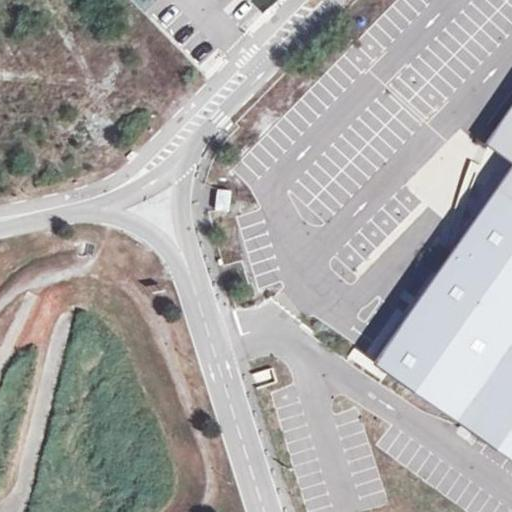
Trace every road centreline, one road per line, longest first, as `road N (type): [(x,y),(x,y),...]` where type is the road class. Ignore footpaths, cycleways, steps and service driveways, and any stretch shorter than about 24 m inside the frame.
road 1 (unclassified): [(261,511),(193,284)]
road 2 (unclassified): [(193,145),(337,0)]
road 3 (unclassified): [(193,284),(182,178),(193,145)]
road 4 (unclassified): [(86,210),(162,248),(193,284)]
road 5 (unclassified): [(86,210),(161,176),(193,145)]
